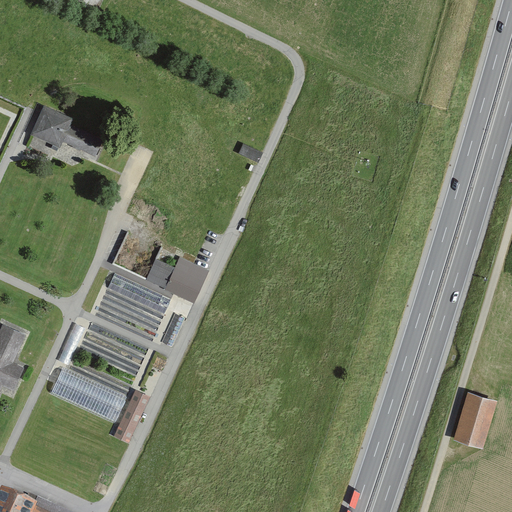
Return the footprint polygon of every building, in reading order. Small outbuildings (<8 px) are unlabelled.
[(64,142),(99,157),(106,140),(71,126),(74,119),(44,106),(31,137),(61,149),(64,142)] [(261,154),(244,146),(240,155),(257,163),(261,154)] [(195,304),(209,270),(180,258),(176,267),(157,260),(148,282),(167,289),(166,293),(195,304)] [(27,368),(16,363),(28,337),(3,326),(0,331),(0,394),(13,399),(27,368)] [(171,345),(177,334),(169,329),(163,341),(171,345)] [(127,399),(62,370),(51,394),(116,423),(127,399)] [(129,443),(150,397),(136,390),(115,437),(129,443)] [(485,449),(500,402),(470,392),(455,439),(485,449)] [(66,511),(28,495),(26,501),(3,491),(0,498),(0,511),(66,511)]
